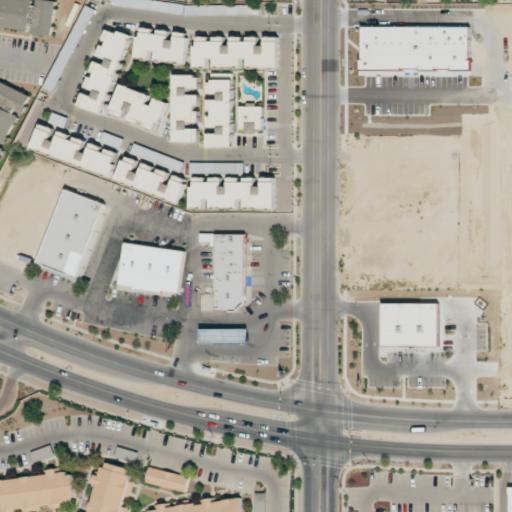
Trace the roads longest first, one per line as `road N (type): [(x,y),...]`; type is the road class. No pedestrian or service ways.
road 1 (tertiary): [(322,0),(321,410)]
road 2 (secondary): [(321,410),(156,373),(0,315)]
road 3 (secondary): [(0,353),(134,403),(320,440)]
road 4 (secondary): [(320,440),(511,455)]
road 5 (secondary): [(511,420),(321,410)]
